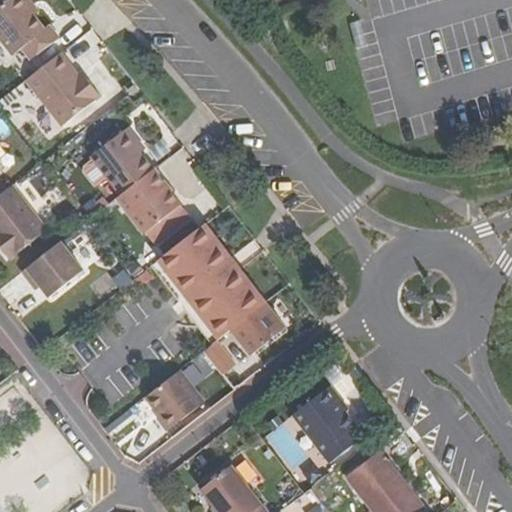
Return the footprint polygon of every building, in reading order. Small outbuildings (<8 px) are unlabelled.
[(34,14),(23,0),(7,0),(0,6),(0,37),(14,55),(22,48),(32,60),(60,38),(50,25),(45,29),(34,14)] [(39,10),(30,0),(23,0),(34,14),(39,10)] [(66,50),(75,63),(100,47),(92,34),(66,50)] [(27,80),(63,126),(102,96),(88,79),(85,82),(79,75),(62,53),(27,80)] [(85,82),(88,79),(83,72),(79,75),(85,82)] [(0,100),(0,105),(17,127),(30,117),(46,139),(59,129),(24,83),(0,100)] [(138,91),(134,86),(128,90),(133,96),(138,91)] [(146,149),(129,127),(124,131),(141,153),(146,149)] [(141,153),(124,131),(91,156),(92,156),(82,164),(82,168),(93,182),(96,182),(106,174),(122,195),(155,169),(141,153)] [(191,216),(155,169),(122,195),(119,197),(156,244),(191,216)] [(12,186),(0,196),(0,239),(1,241),(0,242),(0,247),(10,260),(48,231),(12,186)] [(267,302),(206,223),(160,260),(221,339),(233,329),(267,302)] [(61,243),(23,272),(34,285),(38,282),(42,287),(51,297),(84,271),(61,243)] [(38,282),(34,285),(38,290),(42,287),(38,282)] [(267,302),(233,329),(253,355),(287,328),(267,302)] [(237,365),(218,341),(205,351),(224,375),(237,365)] [(181,370),(147,397),(161,416),(159,418),(169,431),(206,402),(181,370)] [(10,386),(0,395),(0,429),(4,433),(31,407),(10,386)] [(343,400),(333,387),(295,415),(332,464),(363,440),(355,430),(358,427),(347,413),(339,403),(343,400)] [(343,400),(339,403),(347,413),(351,410),(343,400)] [(419,511),(425,508),(382,452),(348,477),(374,511),(419,511)] [(267,511),(232,466),(202,490),(218,511),(267,511)]
